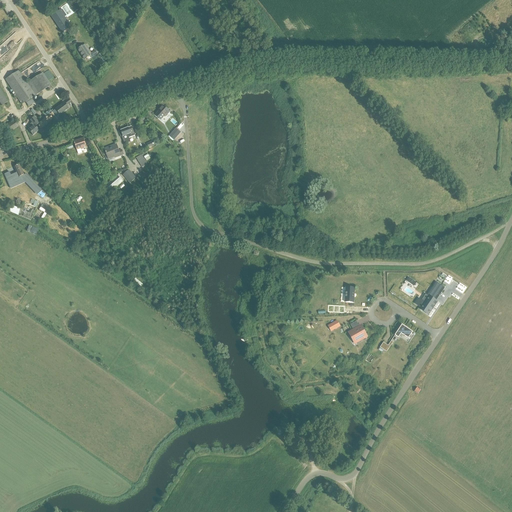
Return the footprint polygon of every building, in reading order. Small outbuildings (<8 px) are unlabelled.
[(72,0),(71,0),(68,3),(74,13),(79,9),(72,0)] [(52,16),(64,33),(72,27),(61,10),(52,16)] [(92,58),(98,54),(96,51),(92,54),(90,51),(89,52),(85,45),(79,49),(85,60),(91,56),(92,58)] [(31,99),(51,86),(42,73),(27,83),(19,71),(6,79),(22,105),(26,102),(28,106),(34,103),(31,99)] [(0,106),(8,102),(0,89),(0,106)] [(53,112),(57,117),(68,108),(64,103),(53,112)] [(170,112),(163,105),(158,110),(159,111),(155,115),(161,120),(165,116),(166,117),(170,112)] [(49,115),(49,116),(51,115),(56,121),(58,119),(52,112),(49,115)] [(10,116),(11,119),(13,121),(1,129),(4,135),(18,127),(14,120),(16,119),(13,114),(10,116)] [(49,116),(49,115),(48,116),(38,125),(41,129),(52,119),(49,116)] [(34,117),(33,118),(31,116),(29,118),(31,120),(30,120),(32,123),(30,124),(32,127),(28,130),(33,135),(39,131),(35,127),(39,124),(34,117)] [(121,131),(123,136),(122,136),(125,144),(131,142),(129,138),(135,136),(132,127),(128,128),(121,131)] [(169,136),(174,140),(180,132),(176,129),(169,136)] [(74,141),(77,150),(79,154),(82,153),(81,150),(83,149),(83,148),(87,147),(84,138),(74,141)] [(116,158),(124,155),(122,149),(120,150),(117,144),(105,149),(109,158),(115,156),(116,158)] [(137,158),(143,167),(148,164),(142,155),(137,158)] [(14,166),(19,176),(23,175),(19,164),(14,166)] [(131,182),(137,177),(130,169),(124,174),(131,182)] [(9,172),(4,174),(10,188),(25,182),(37,194),(42,190),(26,174),(24,175),(24,174),(23,175),(19,176),(18,177),(13,180),(9,172)] [(107,186),(112,192),(125,181),(119,175),(107,186)] [(9,210),(18,215),(30,220),(37,205),(39,201),(27,195),(21,209),(12,205),(9,210)] [(37,234),(39,227),(29,225),(28,232),(37,234)] [(142,286),(144,283),(136,278),(134,280),(142,286)] [(445,288),(436,282),(436,283),(432,289),(428,296),(429,296),(424,303),(421,300),(419,299),(417,302),(416,304),(421,308),(420,309),(428,315),(437,301),(431,297),(434,293),(439,296),(444,288),(445,288)] [(457,291),(463,294),(466,289),(460,286),(457,291)] [(346,288),(345,302),(354,303),(355,288),(346,288)] [(340,326),(337,321),(328,326),(331,331),(340,326)] [(402,325),(395,336),(398,338),(401,334),(411,340),(408,344),(409,344),(415,334),(402,325)] [(354,332),(351,333),(355,341),(359,339),(360,341),(364,338),(363,337),(366,335),(362,327),(358,329),(357,328),(353,330),(354,332)] [(393,342),(391,341),(388,346),(386,344),(383,349),(387,352),(393,342)]
